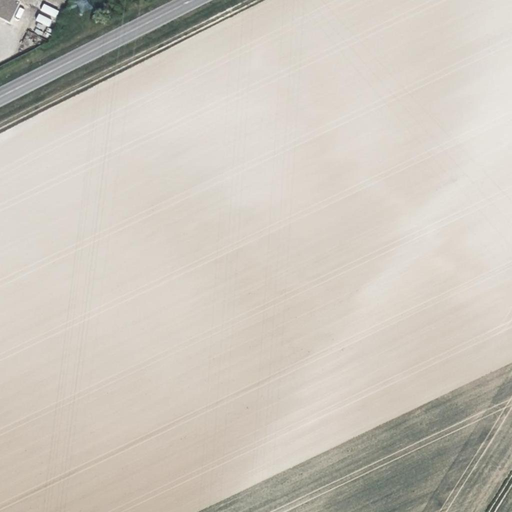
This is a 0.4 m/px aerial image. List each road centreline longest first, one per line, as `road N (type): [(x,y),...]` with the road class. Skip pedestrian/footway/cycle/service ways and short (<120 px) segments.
road 1 (track): [(260,0),(0,132)]
road 2 (primary): [(0,96),(189,0)]
